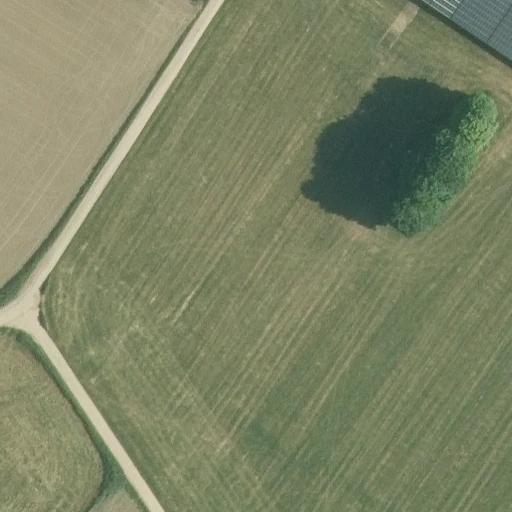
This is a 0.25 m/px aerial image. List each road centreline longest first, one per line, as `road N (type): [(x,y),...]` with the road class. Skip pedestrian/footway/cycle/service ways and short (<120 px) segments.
road 1 (unclassified): [(27,314),(29,293),(217,0)]
road 2 (unclassified): [(27,314),(155,511)]
